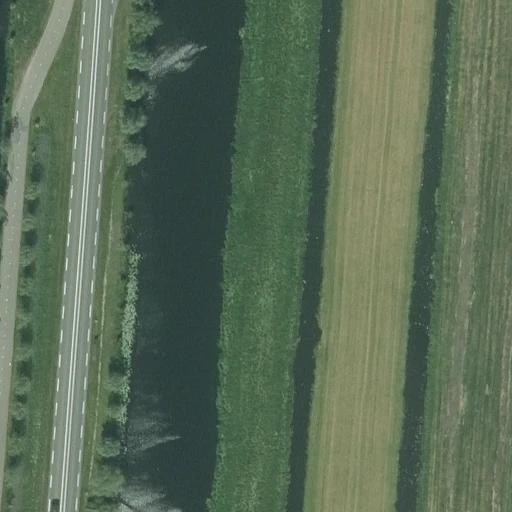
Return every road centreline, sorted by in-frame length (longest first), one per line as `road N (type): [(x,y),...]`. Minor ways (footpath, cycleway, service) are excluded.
road 1 (secondary): [(59,511),(98,0)]
road 2 (unclassified): [(0,394),(19,116),(63,0)]
